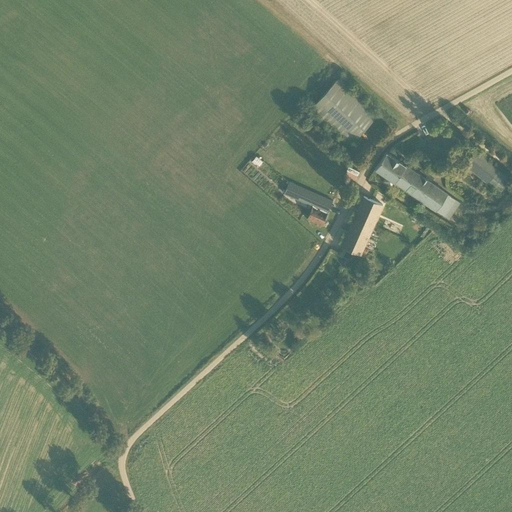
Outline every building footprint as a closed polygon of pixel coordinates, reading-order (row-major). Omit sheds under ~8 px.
[(351,145),(379,114),(339,78),(311,108),(351,145)] [(500,193),(510,180),(470,147),(466,152),(460,160),(465,164),(500,193)] [(448,212),(456,200),(386,152),(375,168),(449,218),(452,214),(448,212)] [(322,225),(333,201),(289,182),(284,194),(313,206),(307,219),(322,225)] [(382,205),(364,197),(342,245),(361,254),(371,231),(379,235),(393,205),(384,201),(382,205)]
